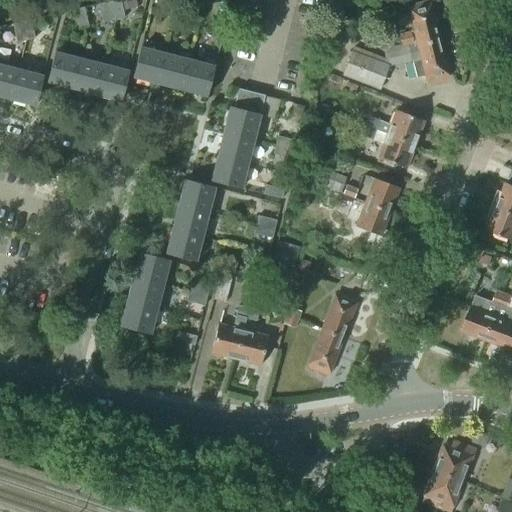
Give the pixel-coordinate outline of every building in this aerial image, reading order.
[(124,12),(138,9),(135,0),(122,0),(121,0),(124,12)] [(165,0),(168,9),(177,7),(175,0),(165,0)] [(363,0),(343,0),(342,4),(361,10),(363,0)] [(124,20),(120,1),(109,3),(113,22),(124,20)] [(0,17),(11,16),(8,3),(0,4),(0,17)] [(102,24),(113,22),(109,3),(98,5),(102,24)] [(401,46),(416,42),(436,37),(427,3),(408,7),(414,32),(399,36),(401,46)] [(78,30),(87,28),(84,9),(74,11),(78,30)] [(25,42),(35,40),(30,21),(21,23),(25,42)] [(16,44),(25,42),(21,23),(12,25),(16,44)] [(446,80),(440,57),(436,37),(416,42),(401,46),(382,49),(385,61),(371,55),(360,51),(353,48),(352,53),(351,53),(342,77),(379,92),(388,69),(412,64),(413,64),(416,79),(425,77),(427,85),(446,80)] [(157,86),(165,56),(140,49),(133,79),(157,86)] [(72,91),(80,61),(55,54),(47,84),(72,91)] [(181,92),(189,62),(165,56),(157,86),(181,92)] [(96,97),(104,67),(80,61),(72,91),(96,97)] [(206,98),(207,96),(214,68),(189,62),(181,92),(206,98)] [(0,99),(10,102),(18,72),(0,67),(0,99)] [(121,103),(128,73),(104,67),(96,97),(121,103)] [(35,109),(43,79),(18,72),(10,102),(35,109)] [(230,109),(224,134),(253,141),(264,97),(239,91),(234,110),(230,109)] [(305,107),(298,106),(294,104),(292,111),(303,114),(305,107)] [(414,144),(423,120),(396,109),(390,124),(368,116),(365,126),(375,130),(374,131),(386,135),(386,134),(414,144)] [(325,128),(310,124),(306,140),(321,144),(325,128)] [(371,139),(374,131),(375,130),(365,126),(362,135),(371,139)] [(247,165),(253,141),(224,134),(218,158),(247,165)] [(404,169),(414,144),(386,134),(386,135),(377,158),(404,169)] [(294,151),(296,142),(277,138),(275,147),(294,151)] [(291,161),(294,151),(275,147),(273,156),(291,161)] [(241,190),(247,165),(218,158),(212,183),(241,190)] [(340,196),(346,179),(327,172),(321,187),(330,191),(330,192),(340,196)] [(389,212),(399,187),(375,178),(366,202),(389,212)] [(207,213),(214,190),(214,189),(185,181),(178,205),(207,213)] [(511,213),(511,186),(506,184),(497,208),(511,213)] [(282,201),(284,191),(265,186),(263,196),(282,201)] [(342,196),(353,201),(357,191),(346,187),(342,196)] [(380,236),(389,212),(366,202),(356,226),(380,236)] [(201,237),(207,213),(178,205),(172,229),(201,237)] [(511,213),(497,208),(488,232),(511,240),(511,213)] [(274,231),(276,222),(257,217),(255,226),(274,231)] [(272,240),(274,231),(255,226),(253,235),(272,240)] [(195,261),(201,237),(172,229),(166,254),(195,261)] [(295,268),(300,249),(279,243),(274,263),(295,268)] [(162,285),(168,261),(139,254),(133,278),(162,285)] [(482,255),(479,262),(489,265),(491,259),(482,255)] [(299,261),(296,272),(306,275),(309,264),(299,261)] [(262,280),(264,271),(245,266),(243,276),(262,280)] [(156,309),(162,285),(133,278),(127,302),(156,309)] [(225,304),(231,281),(219,278),(213,301),(225,304)] [(207,297),(209,290),(190,285),(188,292),(207,297)] [(204,308),(207,297),(188,292),(185,303),(204,308)] [(341,336),(355,299),(338,292),(323,329),(341,336)] [(486,342),(504,295),(497,292),(494,300),(477,294),(462,332),(486,342)] [(504,295),(486,342),(509,351),(511,343),(511,310),(508,309),(511,297),(504,295)] [(150,333),(156,309),(127,302),(120,326),(150,333)] [(246,319),(249,308),(240,306),(237,317),(246,319)] [(255,321),(258,310),(249,308),(246,319),(255,321)] [(288,309),(285,317),(297,321),(300,313),(288,309)] [(243,330),(246,319),(235,317),(233,327),(219,324),(211,353),(236,359),(243,330)] [(294,329),(297,321),(285,317),(282,325),(294,329)] [(326,374),(334,353),(341,336),(323,329),(308,367),(326,374)] [(260,365),(264,353),(268,336),(243,330),(236,359),(260,365)] [(194,347),(196,338),(177,333),(175,342),(194,347)] [(484,448),(488,438),(476,433),(472,443),(484,448)] [(469,458),(472,451),(472,450),(452,443),(449,450),(442,448),(433,472),(462,483),(471,459),(469,458)] [(453,506),(462,483),(433,472),(421,503),(444,511),(449,511),(452,506),(453,506)] [(503,497),(511,500),(511,481),(509,481),(503,497)] [(511,504),(504,501),(499,511),(510,511),(511,509),(511,504)]
